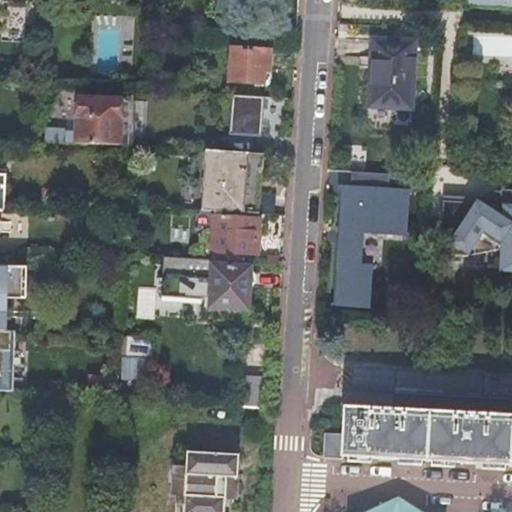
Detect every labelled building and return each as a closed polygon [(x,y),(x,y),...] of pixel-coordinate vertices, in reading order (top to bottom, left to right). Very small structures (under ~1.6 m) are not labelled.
[(0,0),(0,29),(0,34),(2,35),(4,4),(31,6),(32,4),(27,4),(26,0),(0,0)] [(511,0),(468,0),(468,7),(511,9),(511,0)] [(371,67),(369,108),(411,110),(416,43),(375,40),(373,67),(371,67)] [(231,49),(229,83),(264,85),(264,73),(268,73),(269,52),(231,49)] [(270,135),(270,95),(233,95),(233,135),(270,135)] [(76,133),(54,132),(54,144),(118,148),(119,101),(77,100),(76,133)] [(131,102),(119,101),(118,148),(130,148),(131,102)] [(54,144),(54,132),(45,132),(45,144),(54,144)] [(263,155),(206,152),(202,212),(215,213),(219,213),(223,213),(259,216),(263,155)] [(408,191),(428,193),(428,177),(368,174),(367,189),(343,188),(335,306),(369,308),(372,267),(361,267),(363,233),(405,235),(408,191)] [(475,199),(443,198),(440,257),(467,258),(480,237),(501,248),(499,273),(511,273),(511,191),(501,191),(500,198),(482,208),(475,202),(475,199)] [(202,212),(197,212),(196,231),(209,232),(214,232),(215,218),(215,213),(202,212)] [(228,262),(228,260),(240,261),(240,255),(257,256),(259,221),(222,219),(215,218),(214,232),(213,252),(212,261),(228,262)] [(161,297),(210,300),(212,266),(212,261),(208,261),(164,258),(162,278),(159,278),(158,286),(162,287),(161,297)] [(25,268),(0,266),(0,331),(11,332),(19,333),(20,320),(2,319),(3,295),(20,296),(21,269),(25,269),(25,268)] [(209,309),(247,311),(249,290),(250,290),(251,289),(252,288),(253,287),(254,286),(255,284),(255,283),(255,282),(255,280),(254,279),(254,277),(253,276),(252,275),(250,275),(249,274),(250,268),(212,266),(210,300),(209,309)] [(136,316),(156,317),(158,289),(138,288),(136,316)] [(247,311),(209,309),(208,318),(247,320),(247,311)] [(0,354),(11,354),(11,332),(0,331),(0,354)] [(156,340),(127,338),(125,359),(155,361),(156,340)] [(262,409),(264,378),(241,376),(239,407),(262,409)] [(119,379),(94,378),(93,395),(106,396),(109,396),(118,396),(119,379)] [(325,435),(324,458),(342,459),(342,456),(511,466),(511,418),(345,408),(343,436),(325,435)] [(174,467),(172,496),(177,496),(176,502),(184,503),(183,511),(223,511),(225,499),(236,499),(239,457),(187,453),(186,467),(174,467)] [(419,511),(398,497),(369,511),(419,511)] [(118,511),(119,502),(111,502),(110,511),(118,511)]
